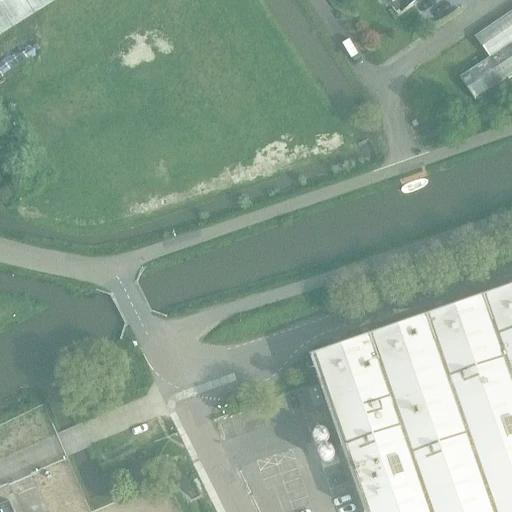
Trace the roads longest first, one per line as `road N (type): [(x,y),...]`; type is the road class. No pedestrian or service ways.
road 1 (unclassified): [(151,337),(193,370),(255,359),(304,332),(511,260)]
road 2 (unclassified): [(511,217),(151,337)]
road 3 (unclassified): [(110,270),(408,166)]
road 4 (unclassified): [(408,166),(379,102),(380,79),(495,0)]
